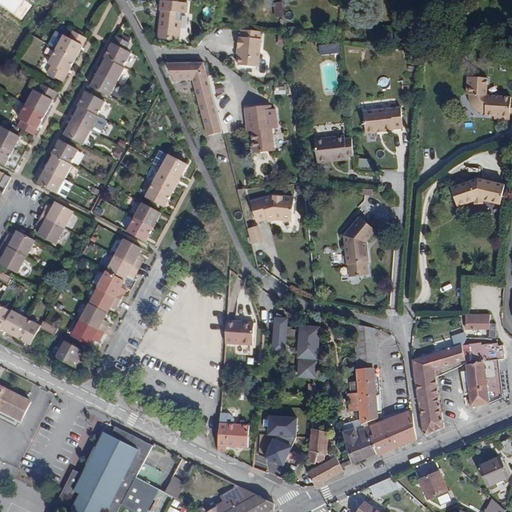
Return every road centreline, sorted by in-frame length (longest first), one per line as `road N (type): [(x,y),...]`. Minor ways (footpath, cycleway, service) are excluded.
road 1 (residential): [(423,451),(399,325),(331,313),(243,263),(120,0)]
road 2 (residential): [(89,399),(300,504)]
road 3 (unknown): [(392,324),(404,190),(398,132)]
road 4 (residential): [(89,399),(164,260)]
road 5 (tertiary): [(300,504),(423,451)]
